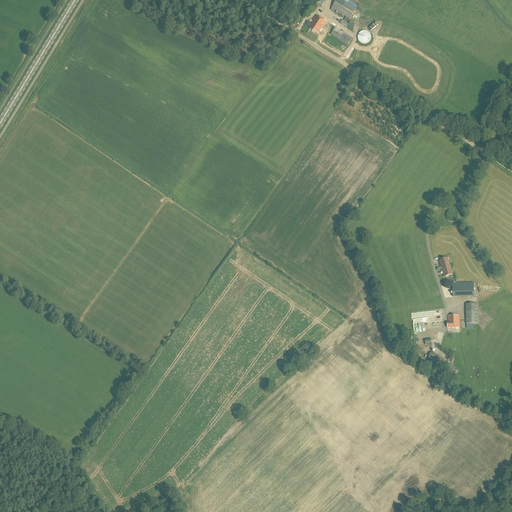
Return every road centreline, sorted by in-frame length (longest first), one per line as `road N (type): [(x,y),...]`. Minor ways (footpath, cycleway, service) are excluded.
road 1 (unclassified): [(439,293),(425,216),(437,199),(470,184),(486,152),(244,0)]
road 2 (secondary): [(0,123),(75,0)]
